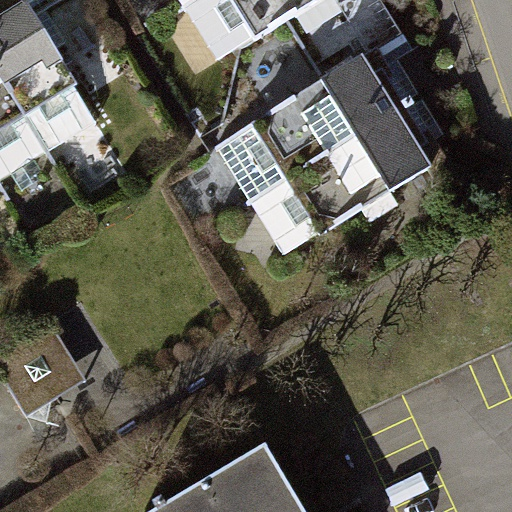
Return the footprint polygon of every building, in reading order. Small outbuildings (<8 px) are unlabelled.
[(9,0),(20,18),(0,29),(0,176),(92,123),(33,22),(70,0),(9,0)] [(178,0),(211,63),(332,0),(178,0)] [(351,66),(206,152),(273,262),(417,176),(351,66)] [(53,321),(0,354),(0,368),(31,418),(91,381),(53,321)] [(314,511),(274,443),(157,511),(314,511)]
